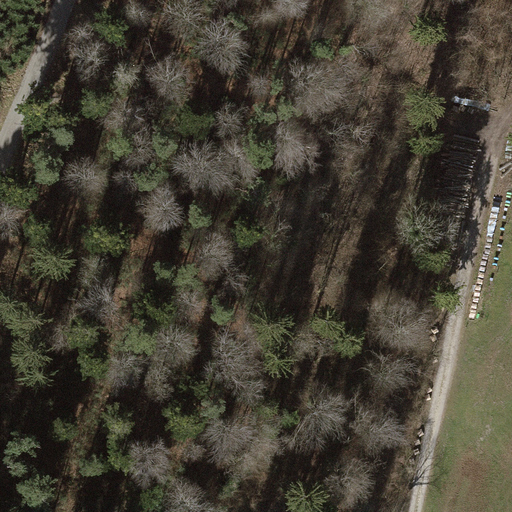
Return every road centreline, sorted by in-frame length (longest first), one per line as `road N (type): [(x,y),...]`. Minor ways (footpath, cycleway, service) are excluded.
road 1 (track): [(487,173),(415,511)]
road 2 (track): [(0,179),(71,0)]
